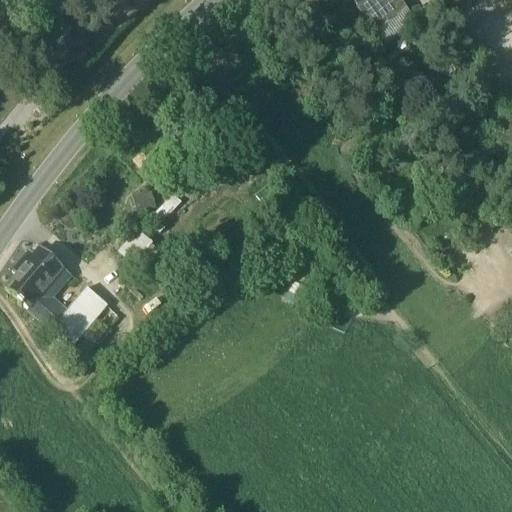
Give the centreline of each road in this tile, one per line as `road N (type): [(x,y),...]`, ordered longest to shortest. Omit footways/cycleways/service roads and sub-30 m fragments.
road 1 (secondary): [(211,0),(65,148),(0,240)]
road 2 (track): [(0,299),(176,511)]
